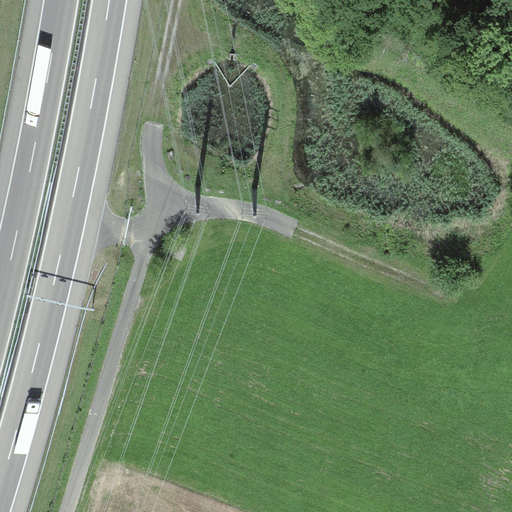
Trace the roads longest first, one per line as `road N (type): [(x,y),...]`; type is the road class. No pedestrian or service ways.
road 1 (track): [(67,511),(161,199),(160,79),(178,0)]
road 2 (motorway): [(0,492),(58,268),(110,0)]
road 3 (motorway): [(62,0),(0,309)]
road 4 (track): [(161,199),(305,227),(451,291)]
